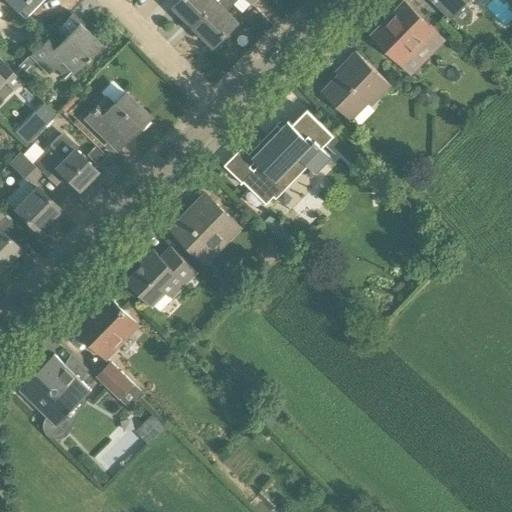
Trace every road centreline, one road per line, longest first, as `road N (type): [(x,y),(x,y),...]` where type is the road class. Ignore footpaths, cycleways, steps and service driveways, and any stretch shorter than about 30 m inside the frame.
road 1 (residential): [(0,336),(225,102)]
road 2 (residential): [(225,102),(120,0)]
road 3 (residential): [(225,102),(325,0)]
